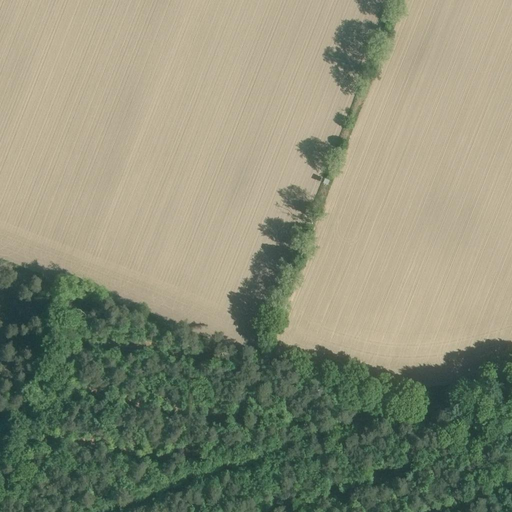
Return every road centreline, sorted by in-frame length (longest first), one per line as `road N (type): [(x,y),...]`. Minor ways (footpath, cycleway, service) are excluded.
road 1 (unknown): [(511,444),(427,418),(333,439),(119,511)]
road 2 (track): [(0,501),(58,341)]
